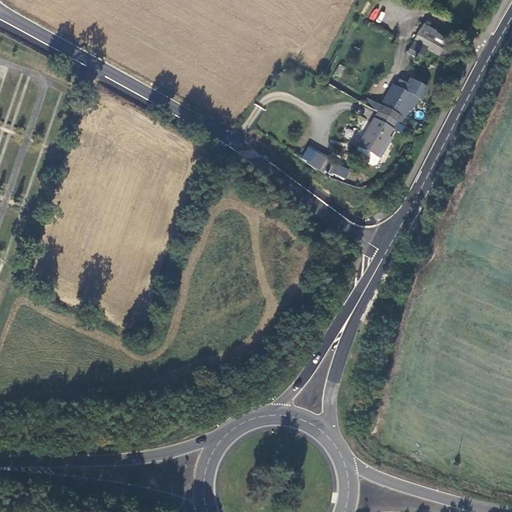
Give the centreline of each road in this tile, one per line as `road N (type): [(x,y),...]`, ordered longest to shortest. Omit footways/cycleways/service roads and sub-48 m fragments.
road 1 (unclassified): [(0,12),(235,142),(385,253)]
road 2 (secondary): [(385,253),(511,18)]
road 3 (primary): [(220,437),(154,455),(0,464)]
road 4 (primary): [(0,471),(155,495),(199,511)]
road 5 (primary): [(492,511),(398,485),(345,457)]
road 6 (secondary): [(333,438),(331,396),(354,308)]
road 7 (secondary): [(354,308),(273,412)]
